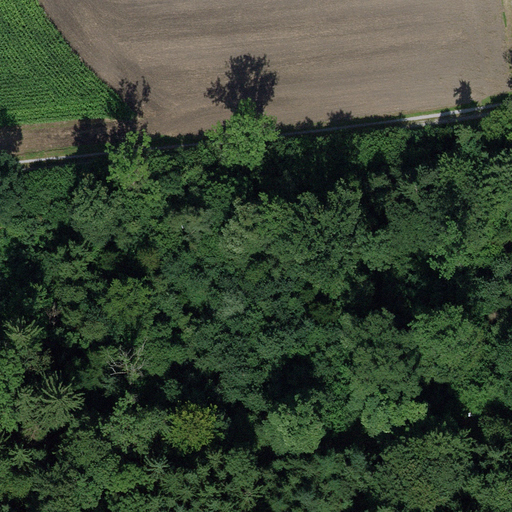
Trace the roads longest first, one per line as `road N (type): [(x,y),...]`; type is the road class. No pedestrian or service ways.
road 1 (track): [(0,172),(511,111)]
road 2 (track): [(511,433),(0,491)]
